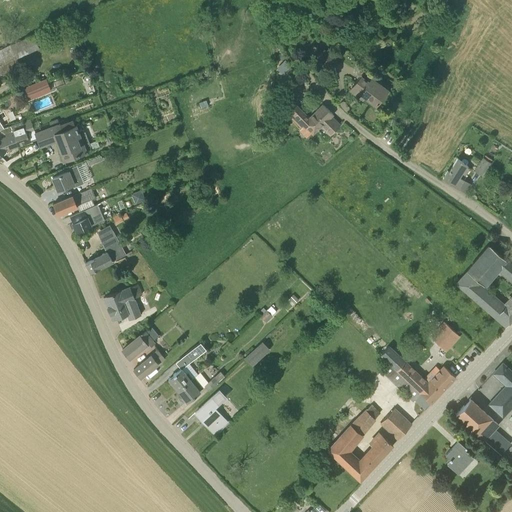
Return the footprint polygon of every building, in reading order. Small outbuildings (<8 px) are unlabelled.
[(0,80),(22,69),(16,58),(10,44),(0,49),(0,80)] [(330,71),(338,59),(318,44),(310,56),(330,71)] [(285,58),(277,65),(282,71),(291,64),(285,58)] [(290,84),(298,75),(290,67),(281,76),(290,84)] [(369,80),(361,75),(350,90),(358,96),(361,92),(377,104),(388,89),(371,77),(369,80)] [(51,91),(51,90),(46,78),(24,87),(29,99),(51,91)] [(310,118),(287,95),(277,105),(284,113),(285,112),(304,131),(306,129),(311,134),(321,125),(331,135),(341,124),(331,115),(333,113),(324,105),(310,118)] [(17,146),(30,141),(27,132),(34,130),(30,118),(10,125),(12,132),(17,146)] [(55,142),(56,144),(63,162),(87,153),(80,134),(76,123),(74,124),(72,119),(59,124),(58,123),(50,126),(34,132),(40,148),(55,142)] [(17,146),(12,132),(0,136),(0,155),(5,150),(17,146)] [(489,162),(491,159),(486,155),(484,159),(483,158),(475,170),(482,175),(489,163),(489,162)] [(463,180),(470,168),(466,166),(467,164),(458,157),(449,171),(447,170),(442,177),(454,185),(459,177),(463,180)] [(58,190),(74,184),(75,186),(82,184),(75,165),(67,169),(68,171),(52,177),(58,190)] [(79,211),(91,206),(88,200),(95,198),(91,188),(72,195),(73,196),(53,204),(57,214),(77,206),(79,211)] [(77,232),(91,225),(103,220),(96,204),(91,206),(79,211),(70,216),(77,232)] [(115,236),(114,232),(104,238),(106,241),(102,243),(106,252),(95,257),(85,263),(90,272),(126,254),(116,235),(115,236)] [(509,323),(508,322),(511,318),(511,264),(488,244),(487,244),(465,269),(466,270),(455,282),(455,283),(505,326),(509,323)] [(141,314),(135,299),(134,298),(142,294),(138,283),(104,297),(111,314),(114,312),(117,318),(128,313),(130,319),(141,314)] [(295,305),(299,300),(294,295),(289,299),(295,305)] [(272,316),(272,315),(266,310),(266,309),(265,310),(259,315),(266,322),(272,316)] [(444,323),(431,337),(445,351),(458,337),(444,323)] [(158,335),(151,326),(145,330),(140,334),(140,335),(122,350),(129,357),(145,344),(148,348),(155,342),(153,340),(158,335)] [(250,365),(257,358),(268,347),(263,341),(251,352),(244,358),(250,365)] [(200,342),(185,354),(190,361),(206,349),(200,342)] [(390,345),(380,355),(388,363),(395,370),(405,359),(390,345)] [(141,378),(158,364),(158,363),(164,358),(158,349),(133,369),(141,378)] [(405,359),(395,370),(420,393),(430,403),(455,376),(442,364),(433,375),(432,374),(426,380),(405,359)] [(506,385),(489,404),(503,417),(511,408),(511,375),(501,365),(493,373),(506,385)] [(186,373),(182,368),(181,369),(168,379),(177,390),(192,378),(187,372),(186,373)] [(223,376),(220,371),(204,385),(208,390),(223,376)] [(200,390),(203,387),(194,376),(193,378),(192,378),(177,390),(186,401),(200,390)] [(228,421),(215,407),(226,397),(219,390),(195,412),(201,419),(202,418),(215,433),(228,421)] [(420,393),(414,399),(425,409),(430,403),(420,393)] [(500,454),(509,444),(493,430),(498,425),(470,398),(455,414),(483,439),(480,442),(490,450),(492,447),(500,454)] [(380,412),(372,404),(366,409),(365,408),(356,417),(350,423),(327,448),(360,479),(393,444),(378,431),(368,442),(371,445),(360,458),(351,450),(363,435),(363,434),(376,419),(375,418),(380,412)] [(398,438),(411,424),(393,408),(380,422),(398,438)] [(458,474),(473,458),(465,450),(466,448),(458,440),(445,454),(451,459),(447,464),(458,474)] [(306,493),(314,482),(311,479),(317,473),(309,467),(301,476),(305,480),(300,487),(303,489),(302,489),(306,493)]
